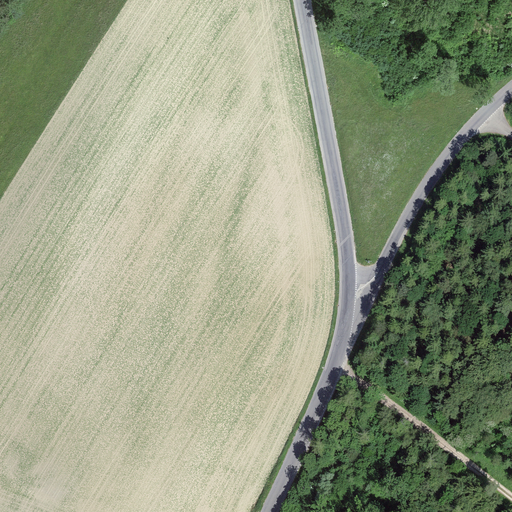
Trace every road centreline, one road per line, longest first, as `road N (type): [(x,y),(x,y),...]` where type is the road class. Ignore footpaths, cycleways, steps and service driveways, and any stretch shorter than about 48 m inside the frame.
road 1 (tertiary): [(352,319),(347,248),(302,0)]
road 2 (tertiary): [(352,319),(425,187),(511,87)]
road 3 (track): [(511,497),(337,364)]
road 4 (tertiary): [(269,511),(352,319)]
